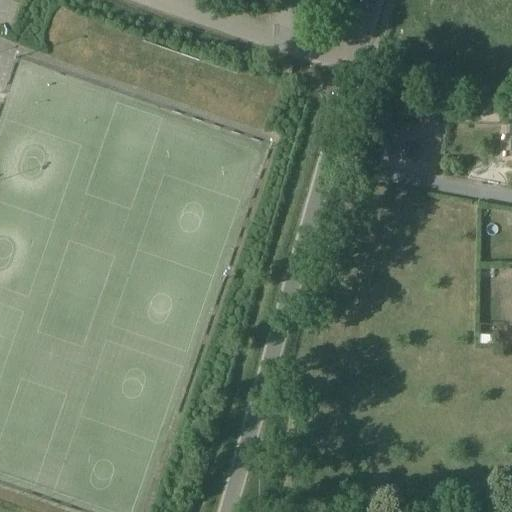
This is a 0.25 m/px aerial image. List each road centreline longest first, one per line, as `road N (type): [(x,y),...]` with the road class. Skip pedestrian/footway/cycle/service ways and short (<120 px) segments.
road 1 (unclassified): [(226,511),(352,63)]
road 2 (unclassified): [(352,63),(161,0)]
